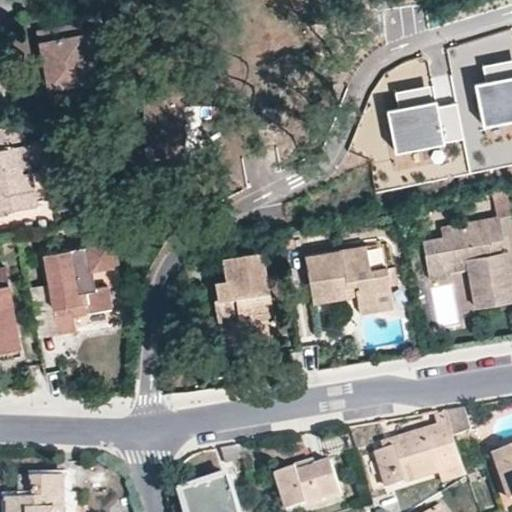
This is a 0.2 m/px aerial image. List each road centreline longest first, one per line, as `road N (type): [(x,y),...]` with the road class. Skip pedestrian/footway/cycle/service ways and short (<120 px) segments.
road 1 (residential): [(511,17),(390,54),(363,83),(330,163),(203,231),(173,263),(154,314),(150,430)]
road 2 (residential): [(511,377),(150,430)]
road 3 (residential): [(150,430),(0,428)]
